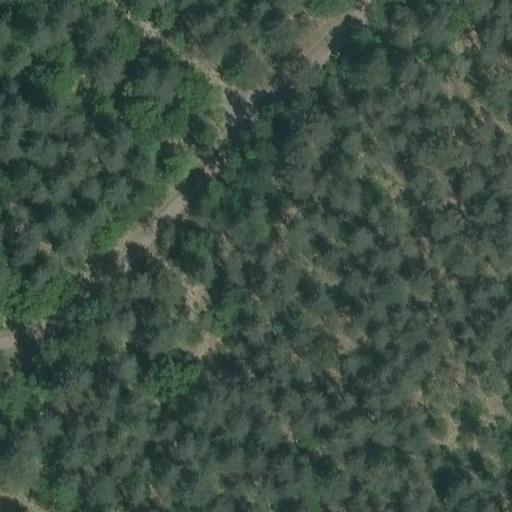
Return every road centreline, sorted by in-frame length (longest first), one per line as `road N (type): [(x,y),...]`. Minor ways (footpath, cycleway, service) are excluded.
road 1 (track): [(0,343),(28,342),(343,24),(393,0)]
road 2 (track): [(230,138),(72,0)]
